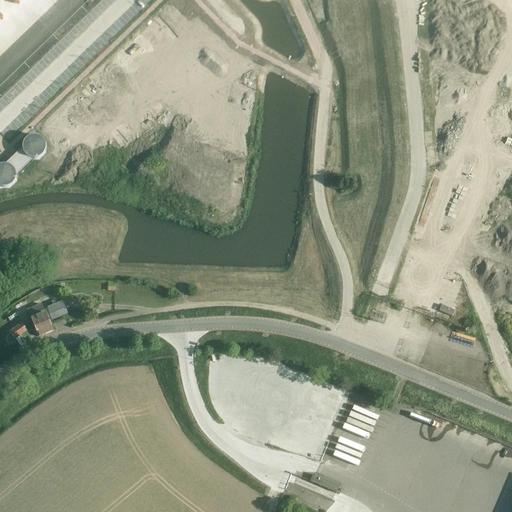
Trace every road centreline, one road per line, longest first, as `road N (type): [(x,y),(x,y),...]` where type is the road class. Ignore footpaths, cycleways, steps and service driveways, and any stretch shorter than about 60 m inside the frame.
road 1 (tertiary): [(363,353),(268,325),(140,328),(56,344),(0,378)]
road 2 (tertiary): [(390,308),(418,159),(406,0)]
road 3 (tertiary): [(511,415),(363,353)]
road 4 (unclassified): [(511,383),(443,353),(390,308)]
